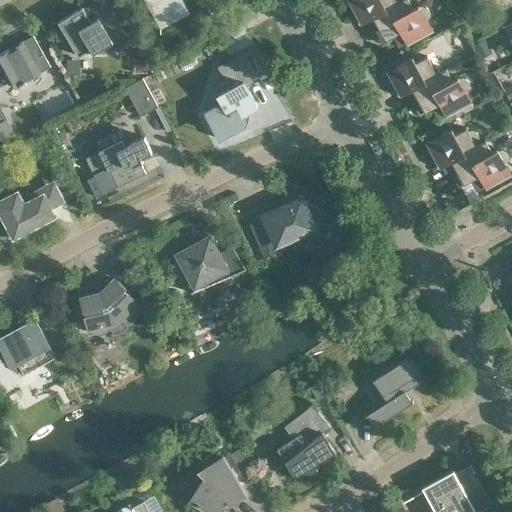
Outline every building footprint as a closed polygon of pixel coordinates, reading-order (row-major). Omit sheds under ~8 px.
[(184,10),(178,0),(149,0),(162,22),(184,10)] [(367,20),(373,31),(395,20),(389,8),(398,3),(397,2),(396,0),(349,0),(361,22),(358,24),(359,25),(367,20)] [(408,0),(401,0),(397,2),(398,3),(389,8),(395,20),(373,31),(380,43),(392,37),(399,48),(432,30),(426,19),(427,19),(428,17),(429,16),(429,15),(429,14),(429,13),(429,12),(429,11),(429,10),(428,9),(427,9),(427,8),(425,7),(424,7),(423,7),(421,7),(419,7),(418,6),(413,9),(408,0)] [(216,1),(207,6),(217,23),(226,18),(216,1)] [(58,22),(78,56),(82,54),(109,53),(109,43),(112,42),(113,44),(127,35),(113,11),(100,19),(98,17),(91,22),(83,7),(72,14),(62,14),(62,20),(58,22)] [(511,21),(502,27),(508,39),(511,37),(511,21)] [(223,45),(229,55),(253,42),(247,32),(223,45)] [(0,57),(2,61),(0,62),(0,85),(6,82),(9,86),(14,83),(16,86),(21,83),(21,84),(27,81),(26,80),(51,67),(33,35),(0,53),(0,57)] [(484,37),(472,44),(478,56),(491,49),(484,37)] [(258,107),(246,86),(259,79),(244,53),(218,67),(229,88),(217,95),(216,96),(212,106),(213,108),(204,113),(219,139),(245,125),(241,116),(258,107)] [(407,92),(413,103),(434,92),(428,80),(437,75),(437,74),(435,71),(436,71),(438,69),(438,68),(439,67),(439,66),(439,65),(438,64),(438,63),(437,62),(436,60),(435,60),(433,59),(432,59),(431,59),(430,59),(429,60),(427,56),(415,63),(412,57),(388,71),(401,94),(397,96),(398,97),(407,92)] [(149,59),(137,59),(137,71),(149,71),(149,59)] [(446,69),(437,74),(437,75),(428,80),(434,92),(413,103),(419,115),(432,109),(438,120),(471,102),(465,91),(466,91),(467,89),(468,88),(468,87),(468,86),(469,85),(469,84),(468,83),(468,82),(467,81),(467,80),(466,80),(464,79),(463,79),(462,79),(461,79),(460,79),(459,79),(458,78),(453,81),(446,69)] [(143,78),(125,88),(140,116),(158,106),(143,78)] [(5,118),(0,121),(0,137),(5,146),(17,140),(5,118)] [(446,164),(452,175),(474,163),(467,152),(476,147),(476,146),(475,143),(477,141),(478,140),(478,139),(478,137),(478,136),(478,135),(477,135),(477,134),(475,132),(474,132),(472,131),(471,131),(470,131),(469,131),(468,132),(466,128),(455,135),(452,129),(427,143),(440,166),(437,168),(437,169),(446,164)] [(98,151),(99,152),(86,158),(94,175),(107,168),(108,171),(110,169),(118,185),(95,196),(96,197),(146,173),(140,162),(143,161),(141,158),(152,152),(144,137),(125,146),(122,140),(98,151)] [(485,141),(476,146),(476,147),(467,152),(474,163),(452,175),(459,187),(471,181),(477,192),(510,174),(504,163),(505,163),(507,161),(507,160),(508,159),(508,158),(508,157),(508,156),(508,155),(507,154),(507,153),(506,152),(505,152),(503,151),(502,151),(501,150),(500,151),(499,151),(498,151),(497,150),(492,153),(485,141)] [(25,230),(53,215),(43,195),(23,205),(17,193),(0,201),(0,208),(5,217),(0,219),(0,234),(5,244),(27,233),(25,230)] [(265,216),(274,236),(277,243),(300,233),(319,245),(326,234),(330,237),(332,233),(328,230),(334,221),(295,197),(291,204),(265,216)] [(270,237),(259,242),(266,259),(277,254),(270,237)] [(231,276),(245,270),(232,246),(219,253),(211,239),(200,245),(198,242),(176,254),(187,273),(183,276),(191,293),(215,283),(217,287),(232,279),(231,276)] [(123,322),(140,306),(114,279),(103,290),(104,295),(100,297),(97,293),(81,297),(90,333),(112,328),(114,334),(122,332),(127,326),(123,322)] [(16,329),(2,336),(0,337),(0,340),(4,350),(11,363),(15,360),(23,375),(56,357),(37,323),(18,333),(16,329)] [(72,349),(61,354),(73,376),(83,370),(72,349)] [(374,379),(388,400),(356,422),(357,423),(366,416),(374,427),(413,401),(406,390),(419,381),(415,375),(419,372),(408,356),(374,379)] [(311,387),(317,399),(326,395),(320,382),(311,387)] [(336,453),(323,433),(330,427),(312,405),(283,427),(293,438),(276,449),(295,478),(306,471),(308,474),(317,469),(315,465),(336,453)] [(232,453),(230,454),(240,470),(248,466),(239,449),(232,453)] [(200,505),(211,511),(233,511),(236,508),(230,503),(244,494),(223,457),(200,470),(204,477),(191,499),(197,503),(196,503),(200,506),(200,505)] [(470,465),(404,501),(405,502),(424,491),(435,511),(475,511),(491,503),(470,465)] [(50,502),(47,504),(51,511),(60,511),(64,510),(58,498),(50,502)] [(132,507),(134,511),(149,511),(143,501),(132,507)]
